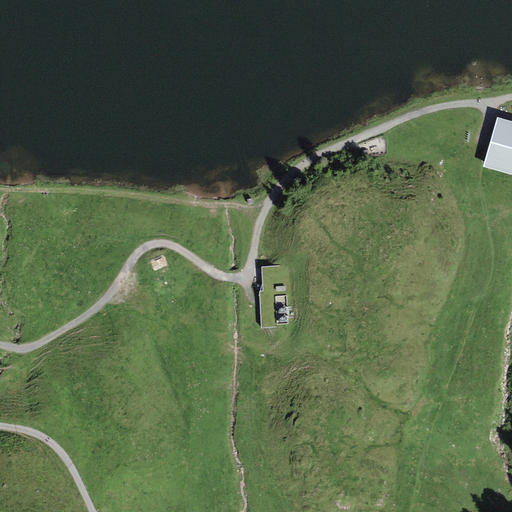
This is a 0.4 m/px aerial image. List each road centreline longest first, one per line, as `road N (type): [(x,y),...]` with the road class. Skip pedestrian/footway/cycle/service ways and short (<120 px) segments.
road 1 (track): [(0,344),(35,343),(86,313),(146,246),(177,247),(234,280),(247,273),(259,219),(307,158),(419,109),(487,98)]
road 2 (track): [(92,511),(65,457),(42,438),(0,424)]
